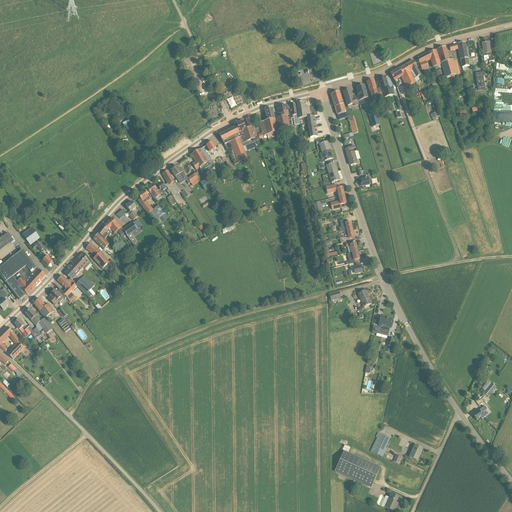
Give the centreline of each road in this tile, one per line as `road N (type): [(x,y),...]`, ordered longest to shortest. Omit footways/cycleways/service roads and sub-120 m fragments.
road 1 (track): [(384,276),(180,337),(99,374),(69,418)]
road 2 (tertiary): [(458,411),(384,276),(320,91)]
road 3 (track): [(198,0),(140,62),(0,156)]
road 4 (unclassified): [(51,278),(125,195),(232,122)]
road 5 (unclassified): [(159,511),(0,350)]
road 6 (tertiary): [(320,91),(380,73),(432,45),(511,25)]
road 7 (unclassified): [(232,122),(173,0)]
road 8 (track): [(384,276),(511,257)]
